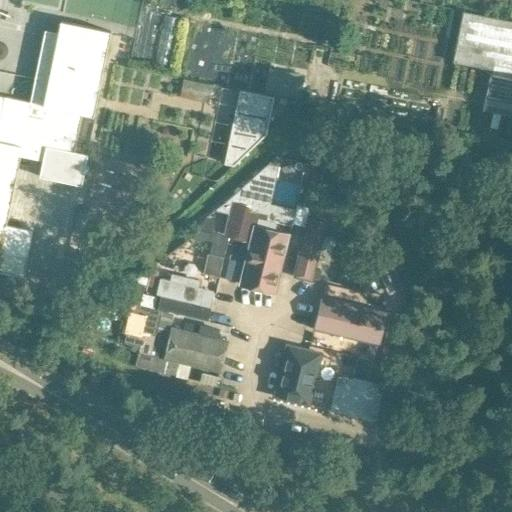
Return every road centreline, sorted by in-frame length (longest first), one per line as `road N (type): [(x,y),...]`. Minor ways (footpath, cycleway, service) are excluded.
road 1 (unclassified): [(511,465),(257,404),(283,291)]
road 2 (tertiary): [(224,497),(63,399)]
